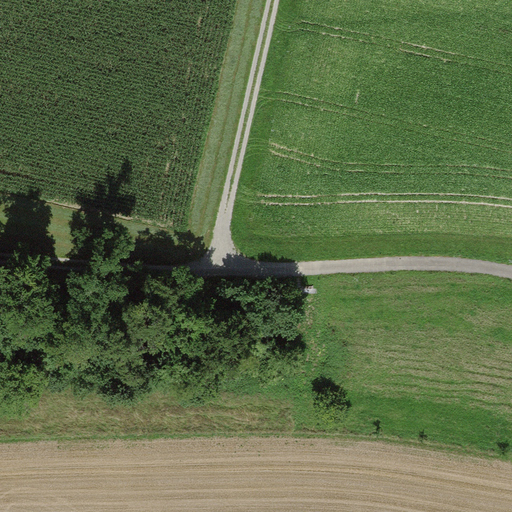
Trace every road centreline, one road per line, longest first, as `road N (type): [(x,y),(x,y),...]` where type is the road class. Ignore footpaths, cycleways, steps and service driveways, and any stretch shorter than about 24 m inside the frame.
road 1 (track): [(212,273),(446,265),(511,275)]
road 2 (track): [(276,0),(212,273)]
road 3 (track): [(0,257),(212,273)]
